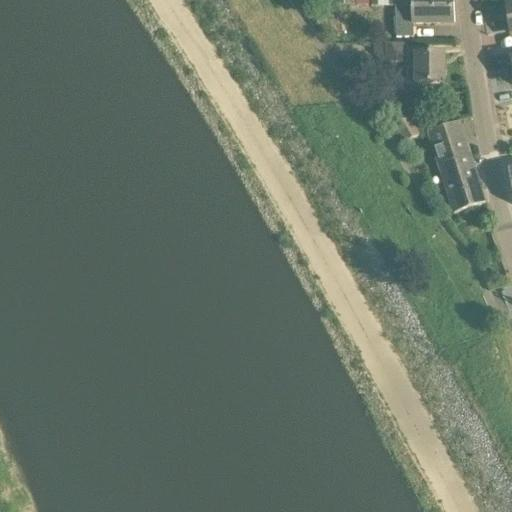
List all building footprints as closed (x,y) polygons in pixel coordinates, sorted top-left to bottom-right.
[(370,0),(356,0),(357,9),(370,8),(370,0)] [(453,26),(451,0),(394,0),(396,39),(413,39),(412,28),(453,26)] [(374,57),(386,57),(386,65),(415,65),(415,86),(444,86),(444,56),(407,56),(407,46),(386,46),(374,46),(374,57)] [(411,120),(397,127),(406,145),(420,138),(411,120)] [(428,135),(431,145),(444,185),(454,216),(485,206),(459,124),(428,135)]
